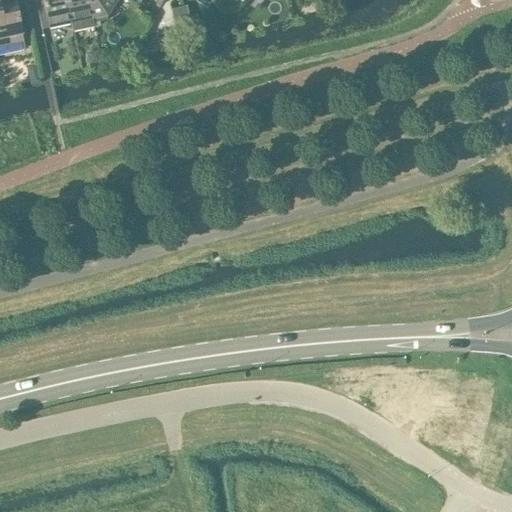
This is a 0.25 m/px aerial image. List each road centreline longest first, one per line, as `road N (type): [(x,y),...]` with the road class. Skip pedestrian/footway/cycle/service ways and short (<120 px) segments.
road 1 (unclassified): [(0,439),(165,402),(288,392),(362,419),(465,487)]
road 2 (secondary): [(0,399),(191,359),(436,338)]
